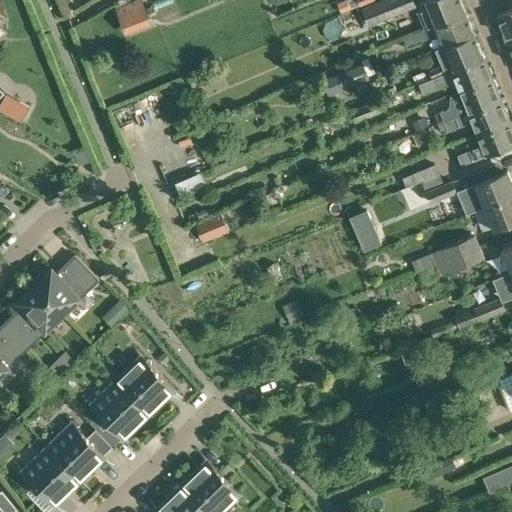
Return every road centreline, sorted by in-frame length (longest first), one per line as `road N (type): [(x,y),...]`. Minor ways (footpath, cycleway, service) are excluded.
road 1 (residential): [(322,504),(511,422)]
road 2 (residential): [(104,511),(221,398)]
road 3 (residential): [(0,266),(50,218),(102,196),(117,179)]
